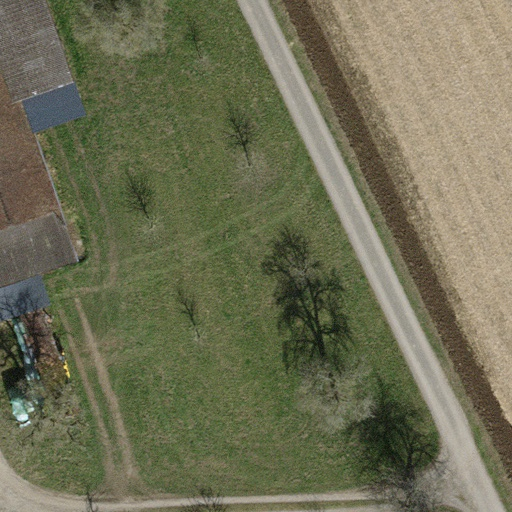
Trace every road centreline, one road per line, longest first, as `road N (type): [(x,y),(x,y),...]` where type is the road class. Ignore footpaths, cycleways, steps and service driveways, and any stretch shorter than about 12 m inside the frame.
road 1 (track): [(503,511),(258,0)]
road 2 (track): [(489,484),(42,509),(0,478)]
